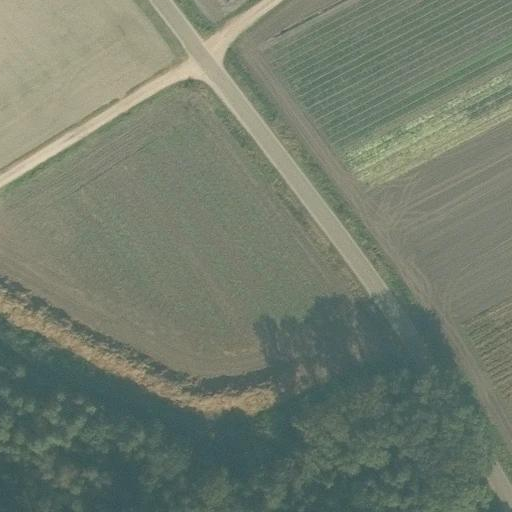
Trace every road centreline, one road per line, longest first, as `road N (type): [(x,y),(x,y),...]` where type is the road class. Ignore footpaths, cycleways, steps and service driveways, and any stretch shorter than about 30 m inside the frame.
road 1 (unclassified): [(511,499),(376,285),(165,0)]
road 2 (track): [(280,0),(207,55),(196,73),(0,182)]
